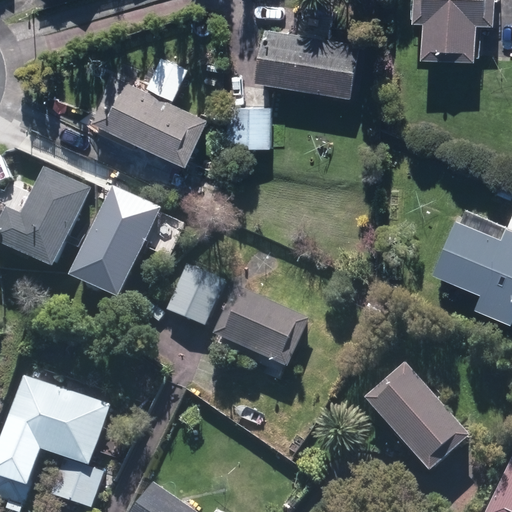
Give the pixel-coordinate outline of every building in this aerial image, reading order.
[(482,0),(416,0),(416,15),(432,16),(431,46),(481,48),(482,0)] [(271,24),(264,70),(362,84),(368,38),(271,24)] [(116,70),(97,111),(189,152),(208,111),(116,70)] [(275,101),(235,100),(234,136),(274,137),(275,101)] [(60,256),(96,183),(54,162),(30,210),(17,203),(4,228),(60,256)] [(482,300),(511,311),(511,223),(511,227),(466,209),(445,265),(489,282),(482,300)] [(214,270),(192,259),(170,303),(210,323),(232,279),(226,276),(233,261),(247,268),(253,256),(221,241),(214,270)] [(243,282),(221,327),(288,360),(310,316),(243,282)] [(363,283),(350,303),(376,320),(389,299),(363,283)] [(415,365),(378,399),(435,460),(471,426),(415,365)] [(113,401),(33,371),(0,460),(0,470),(39,485),(54,445),(73,452),(58,492),(95,505),(108,470),(90,464),(113,401)] [(511,511),(511,457),(488,511),(511,511)] [(490,478),(460,477),(459,498),(489,500),(490,478)] [(203,511),(157,480),(134,511),(203,511)]
